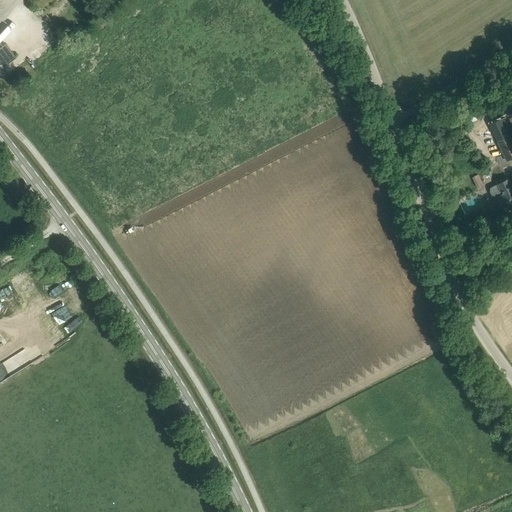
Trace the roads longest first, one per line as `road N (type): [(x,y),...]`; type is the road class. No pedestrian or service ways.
road 1 (primary): [(246,511),(162,361),(0,136)]
road 2 (unclassified): [(511,375),(449,269),(342,0)]
road 3 (track): [(390,118),(511,44)]
